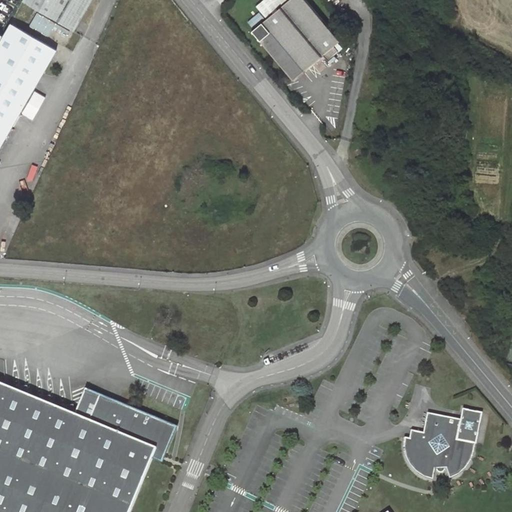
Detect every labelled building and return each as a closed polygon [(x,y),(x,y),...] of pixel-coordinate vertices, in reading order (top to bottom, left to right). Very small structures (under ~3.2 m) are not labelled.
[(24,0),(23,1),(73,30),(91,0),(24,0)] [(292,79),(322,54),(336,42),(339,39),(306,0),(288,0),(251,32),(292,79)] [(279,0),(263,0),(258,5),(267,16),(282,3),(279,0)] [(38,13),(30,26),(49,37),(57,24),(38,13)] [(11,24),(0,42),(0,146),(17,118),(56,50),(11,24)] [(339,45),(336,42),(322,54),(327,61),(338,52),(335,49),(339,45)] [(39,81),(20,113),(34,121),(45,102),(38,98),(45,85),(39,81)] [(463,122),(458,151),(468,153),(473,124),(463,122)] [(455,214),(450,226),(466,234),(471,225),(465,222),(466,220),(455,214)] [(17,392),(0,384),(0,511),(128,511),(151,458),(155,448),(165,452),(175,426),(115,402),(104,427),(89,421),(72,415),(72,407),(63,408),(63,411),(50,405),(49,397),(40,398),(40,401),(26,396),(25,388),(17,389),(17,392)] [(115,402),(100,396),(89,421),(104,427),(115,402)] [(461,419),(423,411),(419,431),(412,429),(410,437),(405,436),(405,437),(404,445),(405,451),(407,457),(409,462),(414,468),(419,472),(425,476),(432,478),(434,467),(436,467),(437,470),(440,471),(442,470),(443,467),(446,467),(448,478),(449,477),(456,475),(461,471),(465,468),(470,461),(473,454),(475,448),(475,444),(476,444),(483,413),(463,409),(461,419)] [(165,452),(155,448),(151,458),(161,462),(165,452)]
